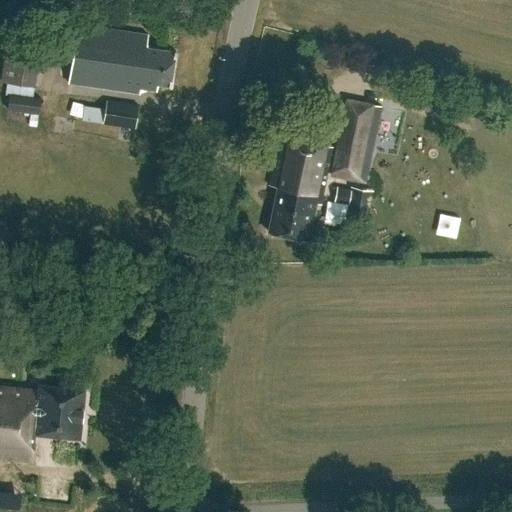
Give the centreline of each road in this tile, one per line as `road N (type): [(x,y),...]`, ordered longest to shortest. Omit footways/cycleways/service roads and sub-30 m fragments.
road 1 (unclassified): [(183,511),(206,257),(246,0)]
road 2 (unclassified): [(200,511),(511,497)]
